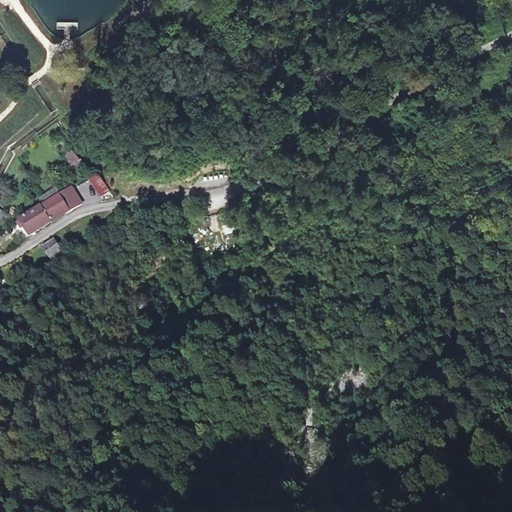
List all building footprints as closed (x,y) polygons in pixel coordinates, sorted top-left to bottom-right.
[(110,192),(99,176),(92,181),(102,197),(110,192)] [(67,193),(77,207),(81,204),(71,190),(67,193)] [(77,207),(67,193),(47,207),(18,227),(20,230),(24,228),(32,237),(77,207)] [(223,227),(224,233),(235,232),(234,225),(223,227)] [(24,228),(20,230),(28,242),(33,239),(32,237),(24,228)] [(55,243),(46,249),(52,259),(62,252),(55,243)]
